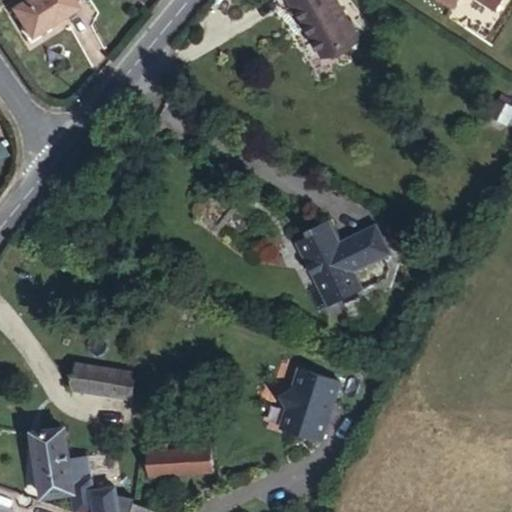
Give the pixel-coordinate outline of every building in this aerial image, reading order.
[(87,0),(26,0),(44,27),(87,0)] [(338,0),(285,0),(323,63),(362,40),(338,0)] [(472,0),(436,0),(464,15),(472,0)] [(298,222),(290,225),(297,243),(292,245),(301,271),(290,275),(298,298),(346,281),(339,262),(377,248),(366,217),(328,232),(319,209),(296,218),(298,222)] [(290,225),(285,227),(292,245),(297,243),(290,225)] [(344,381),(300,366),(279,428),(323,443),(344,381)] [(144,383),(87,370),(83,394),(138,407),(144,383)] [(76,467),(72,423),(48,426),(47,433),(35,437),(43,504),(78,501),(78,511),(96,511),(89,464),(76,467)] [(216,443),(152,449),(153,475),(217,470),(216,443)]
